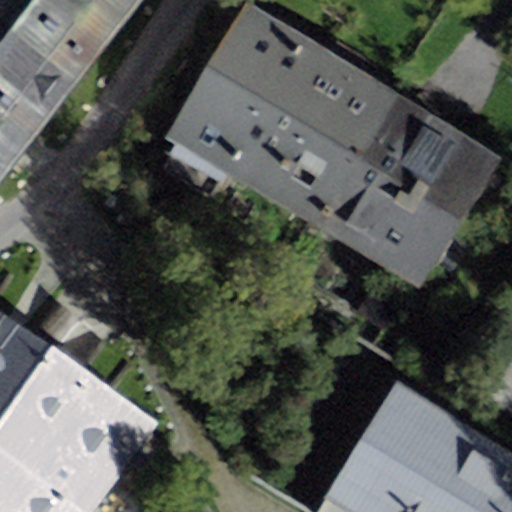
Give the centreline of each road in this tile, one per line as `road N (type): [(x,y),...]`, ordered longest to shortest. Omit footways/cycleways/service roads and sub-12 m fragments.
road 1 (unknown): [(233,511),(84,232),(67,179)]
road 2 (track): [(188,0),(67,179),(0,226)]
